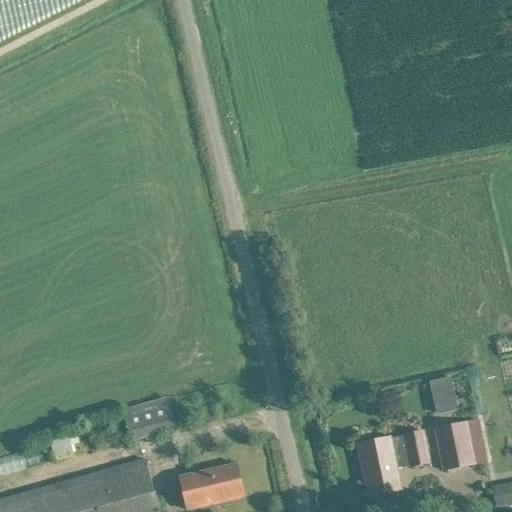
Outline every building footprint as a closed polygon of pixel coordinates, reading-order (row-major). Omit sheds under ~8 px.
[(458,410),(451,378),(430,382),(437,415),(458,410)] [(124,410),(132,439),(177,427),(168,397),(124,410)] [(479,419),(435,427),(443,471),(488,462),(479,419)] [(358,445),(368,496),(382,493),(382,495),(385,495),(385,493),(402,489),(398,468),(412,465),(413,468),(432,463),(426,431),(358,445)] [(0,499),(0,511),(160,511),(145,458),(0,499)] [(180,478),(188,511),(245,497),(237,464),(180,478)] [(511,483),(492,488),(496,508),(511,504),(511,483)]
